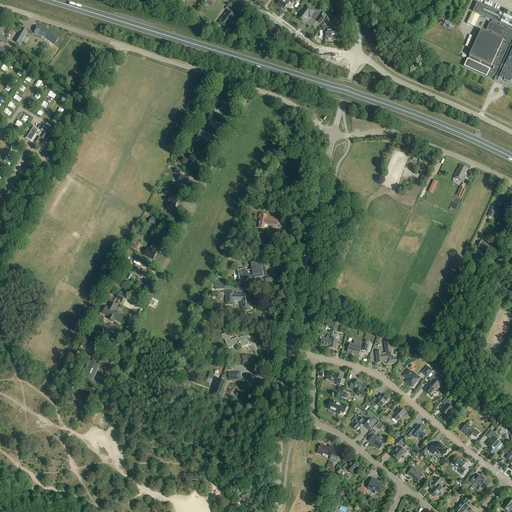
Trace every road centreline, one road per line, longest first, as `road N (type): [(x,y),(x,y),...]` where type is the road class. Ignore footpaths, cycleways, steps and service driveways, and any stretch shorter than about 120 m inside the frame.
road 1 (trunk): [(511,158),(411,113),(48,0)]
road 2 (unclassified): [(333,134),(281,99),(36,17)]
road 3 (residential): [(506,480),(374,374),(315,356)]
road 4 (tertiary): [(287,350),(333,134)]
road 5 (unclassified): [(511,181),(400,135),(333,134)]
road 6 (track): [(247,87),(167,250)]
road 7 (residential): [(403,487),(313,419),(315,356)]
road 8 (unclassified): [(356,56),(511,132)]
road 9 (tertiary): [(275,511),(287,350)]
road 10 (unclassified): [(356,56),(315,49),(248,0)]
